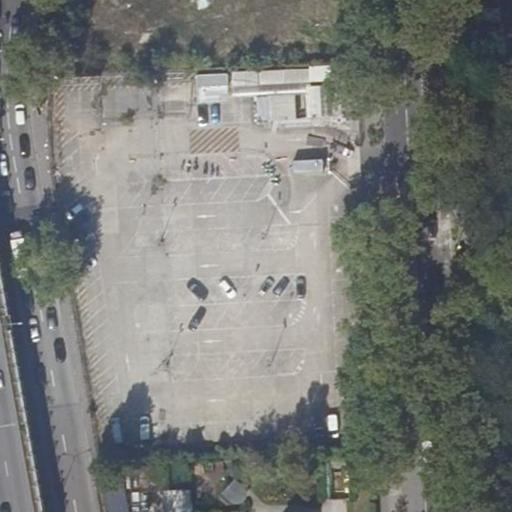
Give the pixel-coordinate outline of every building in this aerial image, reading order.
[(310,71),(286,72),(286,84),(311,83),(310,77),(310,71)] [(283,72),(259,73),(260,85),(283,84),(283,72)] [(257,73),(233,74),(234,86),(257,85),(257,73)] [(293,95),(305,94),(305,88),(319,87),(330,86),(337,86),(337,76),(310,77),(311,83),(286,84),(283,84),(260,85),(257,85),(234,86),(234,95),(258,94),(258,97),(270,96),(293,95)] [(319,87),(305,88),(305,94),(306,118),(320,118),(319,87)] [(293,95),(270,96),(272,121),(294,119),(293,95)] [(272,121),(270,96),(258,97),(260,121),(272,121)] [(322,159),(294,160),(294,172),(323,171),(322,159)] [(241,487),(232,479),(230,480),(228,478),(221,485),(223,487),(232,497),(235,497),(237,497),(239,496),(241,494),(241,492),(241,490),(241,487)] [(164,490),(164,511),(192,511),(192,489),(164,490)]
